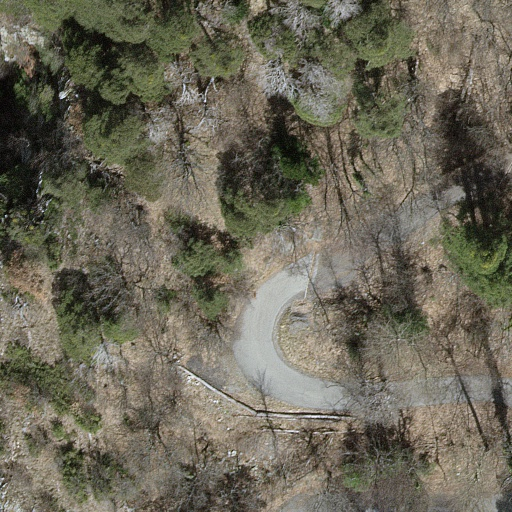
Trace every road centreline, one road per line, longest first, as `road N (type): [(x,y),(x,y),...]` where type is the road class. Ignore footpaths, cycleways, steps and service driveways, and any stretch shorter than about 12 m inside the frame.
road 1 (track): [(511,179),(289,278),(256,324),(282,374),(323,395),(475,396),(511,415)]
road 2 (track): [(511,505),(371,504),(353,511)]
